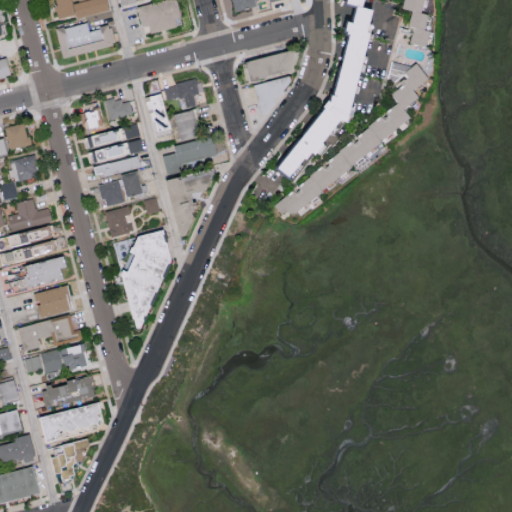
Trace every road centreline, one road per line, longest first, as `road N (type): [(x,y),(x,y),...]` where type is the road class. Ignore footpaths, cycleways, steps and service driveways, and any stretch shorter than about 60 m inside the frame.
road 1 (residential): [(83,511),(223,203),(317,76),(319,0)]
road 2 (residential): [(129,412),(24,0)]
road 3 (residential): [(0,105),(321,22)]
road 4 (residential): [(247,168),(202,0)]
